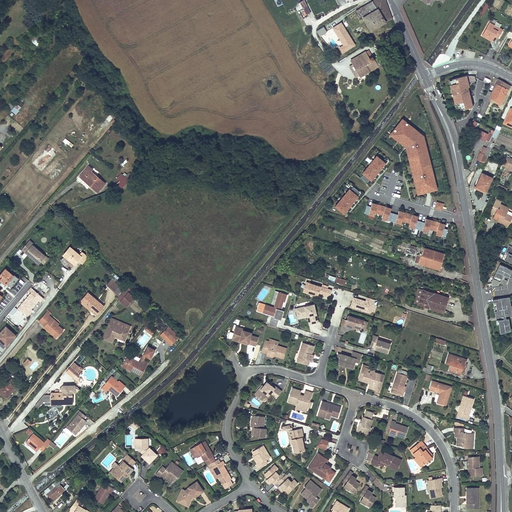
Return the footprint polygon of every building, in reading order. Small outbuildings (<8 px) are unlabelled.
[(391,18),(384,0),(374,0),(355,11),(360,20),(363,18),(370,31),(391,18)] [(478,14),(481,16),(488,6),(484,4),(478,14)] [(342,53),(355,45),(341,21),(331,27),(342,45),(338,47),(342,53)] [(489,23),(481,36),(488,40),(493,39),(494,36),(497,38),(502,30),(489,23)] [(365,52),(351,60),(360,77),(378,66),(373,56),(369,58),(365,52)] [(466,76),(451,79),(453,84),(450,85),(454,103),(455,103),(456,109),(459,108),(460,109),(472,106),(469,94),(468,94),(466,87),(468,86),(467,83),(475,81),(474,76),(470,76),(466,76)] [(501,103),(510,85),(498,79),(492,93),(488,91),(484,101),(478,114),(482,116),(491,98),(501,103)] [(22,107),(17,103),(15,106),(10,102),(6,106),(16,114),(22,107)] [(511,109),(510,109),(503,123),(511,127),(511,109)] [(106,119),(110,123),(115,119),(110,114),(106,119)] [(405,123),(401,120),(393,130),(395,131),(391,135),(403,144),(403,143),(405,145),(406,146),(416,144),(417,147),(406,150),(412,170),(413,170),(414,176),(424,174),(424,177),(415,180),(416,184),(415,184),(416,189),(419,188),(420,193),(436,189),(433,175),(432,175),(429,164),(430,164),(428,156),(424,157),(423,153),(425,153),(423,147),(426,146),(424,140),(423,140),(422,137),(419,134),(420,133),(415,129),(414,130),(411,127),(411,126),(406,122),(405,123)] [(494,131),(491,136),(495,138),(500,127),(496,125),(494,131)] [(484,132),(475,128),(473,131),(477,133),(476,136),(484,140),(486,137),(485,136),(486,134),(484,133),(484,132)] [(72,147),(74,143),(65,138),(63,141),(72,147)] [(49,143),(32,163),(42,171),(58,151),(49,143)] [(484,146),(477,159),(480,161),(486,147),(484,146)] [(486,147),(480,161),(484,163),(491,148),(486,146),(486,147)] [(509,158),(504,155),(500,163),(505,166),(509,158)] [(371,180),(385,163),(377,156),(362,173),(371,180)] [(89,166),(80,176),(97,192),(105,183),(91,171),(92,169),(89,166)] [(123,178),(116,185),(120,188),(128,180),(124,177),(126,174),(124,172),(121,176),(123,178)] [(481,173),(475,186),(486,191),(492,178),(481,173)] [(344,213),(358,196),(349,189),(335,206),(344,213)] [(379,214),(381,205),(372,203),(371,206),(367,205),(364,213),(374,216),(375,212),(379,214)] [(508,208),(499,204),(494,214),(498,217),(502,219),(501,223),(507,227),(511,217),(505,214),(508,208)] [(391,221),(395,209),(381,205),(379,214),(383,215),(382,218),(391,221)] [(406,222),(408,213),(395,209),(391,221),(401,224),(402,220),(406,222)] [(418,229),(422,217),(408,213),(406,222),(410,223),(409,226),(418,229)] [(433,230),(435,221),(422,217),(418,229),(428,232),(429,228),(433,230)] [(444,228),(445,224),(435,221),(433,230),(437,231),(436,234),(445,237),(448,229),(444,228)] [(27,249),(41,260),(43,257),(49,251),(36,240),(37,238),(33,235),(25,245),(29,247),(27,249)] [(416,247),(407,245),(404,252),(414,255),(416,250),(415,250),(416,247)] [(424,261),(439,266),(443,254),(423,247),(421,254),(419,262),(418,263),(423,265),(424,261)] [(86,259),(80,253),(78,256),(68,248),(61,257),(68,265),(71,261),(74,264),(78,259),(82,263),(86,259)] [(52,253),(49,251),(43,257),(46,260),(52,253)] [(439,266),(424,261),(423,265),(438,269),(439,266)] [(511,271),(511,270),(500,264),(491,283),(492,287),(498,286),(500,283),(504,285),(505,285),(507,281),(502,278),(503,275),(509,278),(511,271)] [(36,281),(28,290),(32,293),(41,283),(39,281),(41,279),(39,278),(36,281)] [(119,286),(111,279),(107,285),(114,291),(119,286)] [(321,288),(303,283),(301,287),(305,288),(304,292),(310,294),(313,295),(317,296),(318,294),(323,296),(326,295),(329,296),(331,291),(327,290),(328,288),(322,286),(321,288)] [(448,297),(419,288),(414,303),(429,308),(429,307),(443,311),(448,297)] [(125,289),(117,298),(127,307),(135,297),(125,289)] [(31,309),(38,300),(40,302),(43,298),(38,293),(35,297),(30,293),(18,308),(26,315),(31,309)] [(103,307),(87,293),(80,302),(89,309),(91,307),(98,313),(103,307)] [(265,305),(262,313),(274,317),(273,318),(281,320),(284,311),(281,310),(284,303),(285,303),(288,295),(279,293),(274,308),(265,305)] [(359,299),(353,297),(350,307),(361,310),(362,310),(363,311),(368,313),(370,312),(371,309),(373,303),(373,301),(366,298),(365,301),(363,300),(362,301),(358,300),(359,299)] [(511,314),(509,297),(495,299),(497,311),(494,311),(495,318),(511,315),(511,314)] [(265,305),(259,303),(256,312),(262,313),(265,305)] [(296,309),(297,317),(306,315),(307,317),(309,317),(311,325),(319,323),(314,305),(296,309)] [(98,313),(91,307),(89,309),(96,315),(98,313)] [(49,314),(46,312),(38,322),(44,327),(50,332),(49,333),(56,339),(63,330),(57,326),(50,320),(51,318),(48,316),(49,314)] [(364,321),(348,317),(345,327),(349,329),(350,328),(353,329),(354,328),(361,330),(364,321)] [(121,323),(111,319),(103,338),(111,342),(114,336),(124,340),(129,326),(124,324),(122,327),(120,325),(121,323)] [(509,319),(498,320),(500,334),(510,331),(509,319)] [(147,326),(144,329),(152,336),(155,333),(147,326)] [(6,327),(0,332),(0,339),(6,345),(15,335),(6,327)] [(165,328),(160,334),(171,344),(176,338),(165,328)] [(238,332),(234,331),(232,340),(240,343),(241,340),(249,343),(256,345),(258,337),(251,335),(252,333),(243,330),(242,333),(238,332)] [(373,335),(369,346),(374,347),(373,348),(387,353),(390,343),(377,339),(377,337),(373,335)] [(267,339),(263,351),(268,352),(267,354),(273,355),(275,354),(275,353),(278,353),(278,355),(284,357),(287,346),(271,342),(271,340),(267,339)] [(314,346),(303,343),(297,362),(308,365),(309,362),(307,361),(310,355),(311,355),(314,346)] [(148,345),(143,353),(144,353),(146,354),(151,356),(155,348),(148,345)] [(360,361),(362,354),(353,351),(351,357),(341,354),(341,355),(339,360),(338,364),(354,369),(356,363),(357,363),(358,361),(360,361)] [(449,370),(460,374),(464,359),(448,354),(446,363),(451,364),(449,370)] [(133,370),(141,375),(148,362),(143,360),(141,359),(140,358),(139,361),(131,357),(130,360),(126,358),(122,365),(127,367),(128,365),(132,367),(134,368),(133,370)] [(79,374),(71,367),(66,372),(75,379),(74,384),(78,384),(79,374)] [(363,367),(361,372),(365,373),(363,378),(365,380),(371,382),(370,384),(369,388),(376,390),(376,387),(380,388),(384,375),(374,372),(374,370),(363,367)] [(18,370),(14,375),(20,381),(28,371),(25,369),(21,373),(18,370)] [(359,380),(370,384),(371,382),(365,380),(363,378),(365,373),(361,372),(359,380)] [(421,374),(413,395),(418,397),(426,376),(421,374)] [(108,388),(117,395),(125,385),(119,380),(118,382),(111,376),(106,383),(105,384),(109,387),(108,388)] [(9,377),(0,388),(0,392),(6,398),(18,384),(9,377)] [(395,377),(390,393),(402,396),(403,392),(401,392),(403,386),(405,379),(395,377)] [(435,403),(444,405),(449,386),(429,381),(427,390),(438,393),(439,393),(439,395),(437,395),(435,403)] [(259,388),(254,394),(261,400),(266,394),(267,396),(269,394),(275,398),(281,391),(274,386),(273,388),(266,382),(262,387),(260,389),(259,388)] [(50,392),(50,395),(43,395),(35,405),(38,408),(43,401),(51,401),(62,401),(72,401),(72,392),(72,386),(62,386),(62,392),(50,392)] [(301,392),(292,389),(287,402),(296,405),(295,407),(307,410),(308,407),(310,402),(312,394),(305,391),(303,396),(303,398),(299,397),(300,395),(301,392)] [(456,416),(467,419),(468,415),(466,414),(468,406),(470,407),(473,397),(462,395),(456,416)] [(331,404),(322,401),(317,416),(325,418),(326,414),(331,415),(338,418),(341,407),(333,405),(333,406),(330,406),(331,404)] [(80,411),(66,427),(72,433),(75,429),(77,430),(78,431),(86,421),(83,419),(85,416),(80,411)] [(358,424),(356,430),(365,434),(367,427),(368,428),(371,419),(370,419),(372,413),(365,411),(363,417),(362,417),(360,421),(361,422),(360,425),(358,424)] [(251,430),(251,436),(264,437),(265,429),(262,429),(263,425),(261,424),(261,420),(263,421),(263,417),(254,416),(253,419),(250,419),(250,427),(252,427),(254,428),(253,430),(251,430)] [(395,435),(404,438),(408,428),(401,426),(401,427),(399,427),(399,425),(395,424),(396,422),(391,421),(388,433),(395,435)] [(464,449),(472,449),(473,433),(464,433),(464,429),(454,428),(453,433),(455,433),(460,433),(460,437),(458,437),(457,446),(463,447),(463,445),(464,445),(464,449)] [(291,439),(294,453),(303,451),(302,444),(301,445),(301,443),(302,443),(301,438),(299,438),(298,434),(302,434),(301,429),(292,430),(294,439),(291,439)] [(45,448),(49,443),(45,440),(44,441),(33,432),(26,441),(37,451),(39,447),(43,450),(45,448)] [(148,448),(147,448),(147,439),(137,439),(137,449),(139,449),(139,451),(142,454),(141,456),(149,463),(156,455),(149,448),(148,448)] [(320,439),(316,446),(325,449),(327,442),(320,439)] [(427,448),(421,441),(411,449),(413,452),(412,454),(415,457),(420,464),(421,462),(423,461),(425,464),(431,459),(428,454),(429,452),(426,449),(427,448)] [(199,444),(188,450),(193,458),(199,455),(203,461),(211,457),(206,447),(202,450),(199,444)] [(157,449),(161,455),(167,451),(163,445),(157,449)] [(267,455),(262,446),(252,452),(253,455),(256,460),(254,460),(257,465),(255,465),(257,469),(267,464),(265,461),(267,460),(265,456),(267,455)] [(400,460),(380,450),(377,457),(373,455),(370,462),(376,466),(377,465),(378,463),(382,466),(383,465),(384,463),(392,467),(394,465),(397,467),(400,460)] [(307,467),(328,482),(334,473),(329,469),(324,466),(326,463),(328,460),(317,453),(307,467)] [(119,465),(117,468),(125,476),(131,469),(131,468),(136,463),(130,457),(125,463),(124,462),(120,466),(119,465)] [(203,461),(206,466),(209,464),(213,461),(211,457),(203,461)] [(420,464),(415,457),(413,459),(420,468),(423,465),(421,462),(420,464)] [(468,472),(469,477),(482,476),(481,468),(479,468),(479,464),(477,464),(477,460),(479,460),(478,457),(468,458),(468,462),(467,462),(467,469),(468,469),(470,469),(470,472),(468,472)] [(87,459),(76,472),(79,475),(90,462),(87,459)] [(209,464),(211,468),(223,490),(231,486),(229,481),(225,474),(226,473),(222,466),(223,465),(221,462),(217,464),(216,460),(213,461),(209,464)] [(164,469),(160,466),(154,474),(158,477),(159,475),(162,472),(165,474),(164,476),(171,482),(174,478),(173,477),(174,475),(175,476),(177,477),(182,471),(170,461),(164,469)] [(392,467),(384,463),(383,465),(395,471),(397,467),(394,465),(392,467)] [(276,468),(272,464),(262,473),(265,476),(266,475),(273,470),(276,468)] [(117,472),(114,475),(121,482),(125,477),(124,476),(125,476),(117,468),(115,470),(117,472)] [(126,478),(133,470),(131,469),(125,476),(124,476),(125,477),(126,478)] [(285,490),(287,493),(296,484),(292,479),(290,482),(286,478),(287,477),(284,474),(281,477),(278,474),(277,474),(273,470),(266,475),(267,476),(266,477),(264,480),(268,484),(271,482),(274,485),(277,482),(279,484),(277,486),(281,491),(283,488),(284,487),(286,489),(285,490)] [(351,474),(348,472),(343,480),(346,482),(342,487),(348,490),(349,489),(353,492),(358,485),(355,482),(354,484),(352,483),(353,481),(355,479),(350,476),(351,474)] [(44,490),(53,501),(61,493),(64,489),(61,486),(58,488),(56,486),(59,483),(61,481),(58,478),(44,490)] [(428,489),(429,499),(441,497),(439,490),(438,490),(437,488),(439,488),(440,488),(439,483),(441,482),(440,478),(427,480),(429,488),(428,489)] [(182,489),(176,501),(186,505),(188,500),(190,501),(191,497),(191,496),(193,495),(193,496),(203,491),(196,481),(187,487),(184,490),(182,489)] [(316,498),(321,491),(309,481),(304,487),(306,488),(307,489),(306,491),(304,490),(300,494),(308,500),(309,498),(312,501),(309,504),(308,505),(312,508),(318,500),(316,498)] [(102,504),(106,497),(107,495),(109,491),(110,492),(113,488),(107,485),(105,488),(101,486),(93,499),(102,504)] [(362,497),(359,502),(364,505),(365,503),(370,506),(374,499),(371,497),(370,498),(369,497),(369,496),(371,494),(366,491),(367,489),(364,486),(359,495),(362,497)] [(403,488),(393,488),(393,493),(393,496),(395,496),(396,496),(396,498),(395,498),(395,508),(400,508),(400,505),(405,505),(405,496),(403,496),(403,488)] [(479,488),(467,488),(467,497),(468,497),(468,500),(467,500),(467,510),(475,510),(475,505),(479,505),(479,488)] [(75,511),(89,511),(81,507),(83,504),(77,500),(71,509),(75,511)] [(331,510),(330,511),(346,511),(348,509),(335,501),(331,508),(332,509),(334,510),(333,511),(331,510)]
